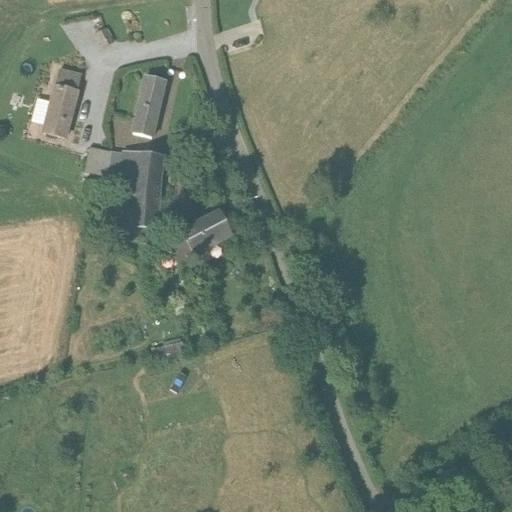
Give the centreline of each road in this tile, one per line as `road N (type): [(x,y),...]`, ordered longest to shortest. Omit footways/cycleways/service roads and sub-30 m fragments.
road 1 (unclassified): [(381,511),(341,437),(218,104),(198,0)]
road 2 (unclassified): [(414,511),(511,442)]
